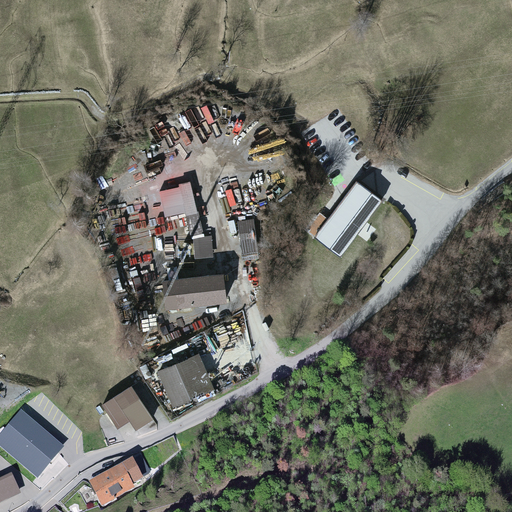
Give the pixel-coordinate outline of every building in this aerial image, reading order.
[(383,198),(355,178),(313,236),(341,256),(383,198)] [(194,181),(161,188),(166,216),(188,212),(192,231),(203,229),(194,181)] [(250,251),(249,230),(254,230),(254,221),(249,222),(249,219),(240,220),(242,251),(250,251)] [(213,236),(195,236),(195,256),(214,256),(213,236)] [(226,273),(167,277),(169,306),(228,302),(226,273)] [(201,351),(158,369),(173,405),(216,388),(201,351)] [(131,420),(137,429),(155,418),(133,383),(102,402),(118,428),(131,420)] [(22,409),(0,435),(0,445),(39,478),(66,445),(22,409)] [(89,479),(103,507),(138,490),(135,484),(146,479),(135,456),(89,479)] [(0,504),(23,495),(14,472),(0,478),(0,504)]
